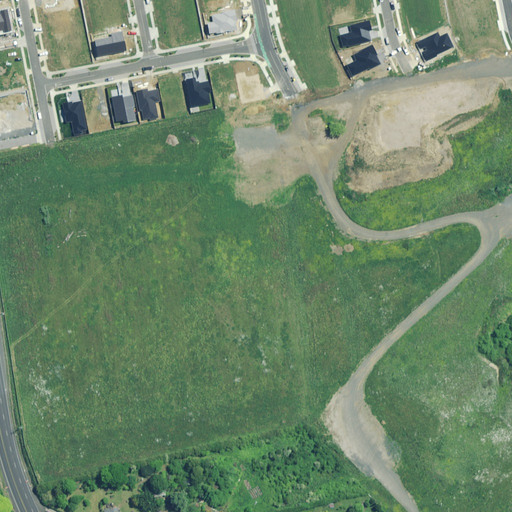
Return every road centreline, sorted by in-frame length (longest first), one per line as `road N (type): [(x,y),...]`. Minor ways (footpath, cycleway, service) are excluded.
road 1 (unknown): [(291,94),(433,348),(511,409)]
road 2 (unknown): [(511,259),(409,70)]
road 3 (residential): [(64,306),(245,272)]
road 4 (unknown): [(249,284),(255,307),(247,330),(175,402),(183,435)]
road 5 (residential): [(213,168),(61,192)]
road 6 (unknown): [(391,284),(511,212)]
